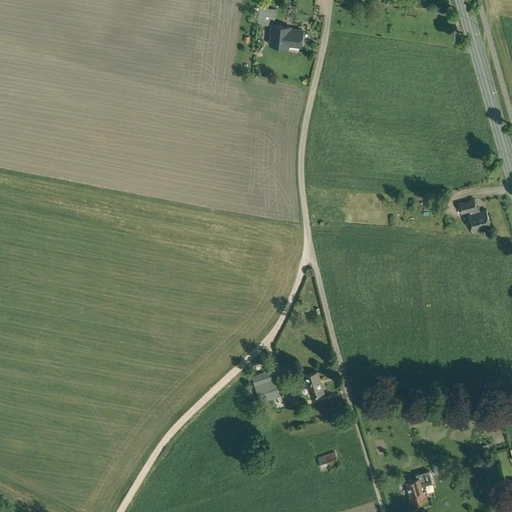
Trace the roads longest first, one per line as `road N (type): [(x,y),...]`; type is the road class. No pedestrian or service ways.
road 1 (unclassified): [(119,511),(178,424),(269,339),(311,249)]
road 2 (unclassified): [(382,511),(311,249)]
road 3 (unclassified): [(311,249),(301,149),(327,0)]
road 4 (primary): [(511,177),(461,0)]
